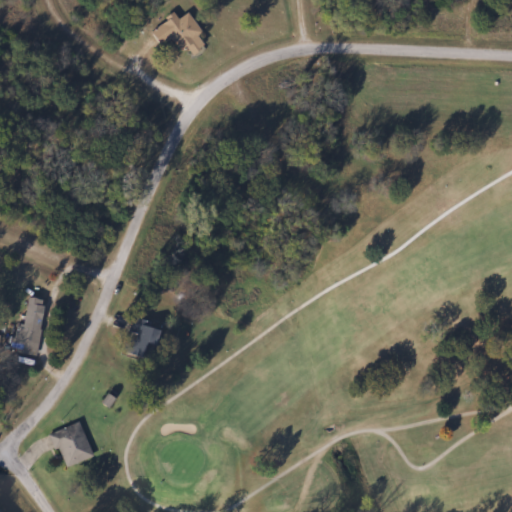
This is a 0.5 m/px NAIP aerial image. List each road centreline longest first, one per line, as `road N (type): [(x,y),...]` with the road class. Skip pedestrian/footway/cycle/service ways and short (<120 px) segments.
road 1 (residential): [(0,452),(66,383),(180,131),(216,83),(291,52),(511,56)]
road 2 (residential): [(216,83),(298,208)]
